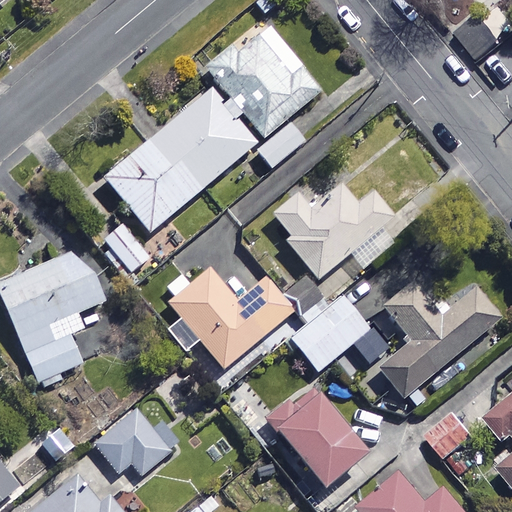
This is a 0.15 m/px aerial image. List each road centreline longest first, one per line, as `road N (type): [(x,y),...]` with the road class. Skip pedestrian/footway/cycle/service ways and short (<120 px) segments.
road 1 (residential): [(367,0),(511,176)]
road 2 (residential): [(0,131),(157,0)]
